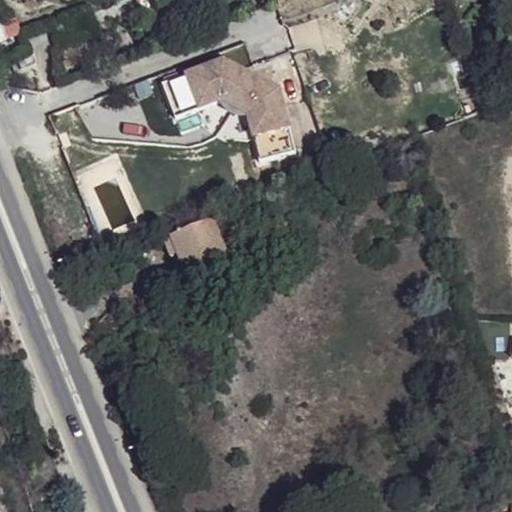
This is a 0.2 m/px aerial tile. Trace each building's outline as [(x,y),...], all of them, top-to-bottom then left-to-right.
[(223,62),(163,85),(176,121),(220,103),(226,101),(226,97),(250,109),(246,111),(248,119),(260,163),(296,154),(280,92),(223,62)] [(250,109),(226,97),(226,101),(220,103),(222,108),(224,112),(227,115),(235,119),(239,120),(248,119),(246,111),(250,109)] [(351,160),(366,155),(361,141),(346,146),(351,160)] [(332,168),(351,160),(346,146),(327,153),(332,168)] [(236,214),(171,239),(172,240),(165,243),(171,259),(178,256),(192,290),(234,274),(223,249),(236,243),(233,235),(243,231),(236,214)] [(81,270),(86,284),(113,275),(108,261),(81,270)]
